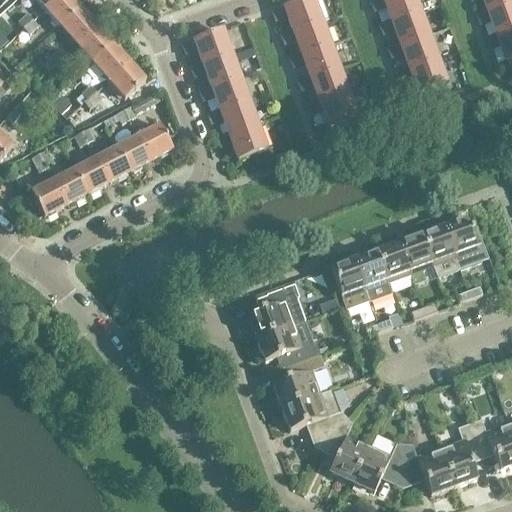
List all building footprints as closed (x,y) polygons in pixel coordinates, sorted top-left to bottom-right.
[(33,0),(44,12),(57,0),(33,0)] [(81,10),(71,0),(57,0),(44,12),(60,30),(81,10)] [(376,0),(369,3),(372,11),(385,6),(390,21),(392,25),(420,15),(414,0),(388,0),(383,2),(382,0),(376,0)] [(511,0),(470,0),(471,1),(473,0),(484,0),(489,12),(490,16),(511,7),(511,0)] [(271,12),(274,20),(286,16),(292,31),(293,35),(321,25),(312,1),(284,11),(283,8),(271,12)] [(511,7),(490,16),(489,12),(477,16),(480,23),(491,19),(497,35),(499,39),(511,33),(511,7)] [(60,30),(76,47),(97,28),(81,10),(60,30)] [(378,26),(380,34),(393,29),(399,45),(400,48),(429,38),(420,15),(392,25),(390,21),(378,26)] [(15,25),(21,31),(30,23),(25,16),(15,25)] [(36,30),(30,23),(21,31),(27,38),(36,30)] [(302,58),(330,48),(321,25),(293,35),(292,31),(280,36),(283,44),(295,39),(301,55),(302,58)] [(113,46),(97,28),(76,47),(92,65),(113,46)] [(511,33),(499,39),(497,35),(485,39),(488,47),(500,43),(507,63),(511,61),(511,33)] [(196,49),(202,65),(203,68),(231,58),(222,34),(194,44),(193,41),(182,45),(184,53),(196,49)] [(386,49),(389,57),(402,52),(407,68),(409,72),(437,61),(429,38),(400,48),(399,45),(386,49)] [(113,46),(92,65),(108,83),(129,64),(113,46)] [(310,82),(339,71),(330,48),(302,58),(301,55),(288,59),(291,67),(303,62),(309,78),(310,82)] [(53,67),(62,59),(57,53),(44,64),(50,70),(53,67)] [(190,69),(193,77),(205,73),(210,88),(211,91),(239,81),(231,58),(203,68),(202,65),(190,69)] [(68,66),(62,59),(53,67),(59,74),(68,66)] [(394,72),(397,81),(410,76),(418,96),(446,85),(437,61),(409,72),(407,68),(394,72)] [(145,82),(129,64),(108,83),(124,102),(145,82)] [(297,82),(300,90),(312,85),(317,101),(319,105),(347,95),(339,71),(310,82),(309,78),(297,82)] [(199,92),(201,100),(213,96),(219,112),(220,115),(248,104),(239,81),(211,91),(210,88),(199,92)] [(80,97),(85,103),(94,95),(89,89),(80,97)] [(100,102),(94,95),(85,103),(82,106),(88,113),(100,102)] [(305,106),(308,114),(320,109),(328,129),(356,119),(347,95),(319,105),(317,101),(305,106)] [(134,120),(133,118),(154,107),(149,99),(122,113),(128,123),(134,120)] [(207,116),(210,123),(221,119),(227,135),(228,138),(256,128),(248,104),(220,115),(219,112),(207,116)] [(25,125),(10,113),(2,122),(17,134),(25,125)] [(120,127),(128,123),(122,113),(115,117),(120,127)] [(136,139),(149,164),(171,153),(158,128),(136,139)] [(215,139),(218,147),(230,142),(237,162),(265,152),(256,128),(228,138),(227,135),(215,139)] [(80,135),(86,147),(94,143),(88,131),(80,135)] [(78,151),(86,147),(80,135),(72,139),(78,151)] [(0,161),(11,149),(0,138),(0,161)] [(149,164),(136,139),(115,150),(128,175),(149,164)] [(128,175),(115,150),(94,162),(107,186),(128,175)] [(46,153),(38,157),(44,169),(52,165),(46,153)] [(46,173),(44,169),(38,157),(30,161),(38,177),(46,173)] [(107,186),(94,162),(73,173),(86,198),(107,186)] [(52,184),(65,209),(86,198),(73,173),(52,184)] [(52,184),(30,195),(44,220),(65,209),(52,184)] [(465,222),(442,230),(458,273),(480,265),(479,261),(484,259),(485,263),(487,262),(475,231),(474,231),(474,232),(470,233),(465,222)] [(442,230),(420,238),(435,281),(458,273),(442,230)] [(397,247),(409,278),(413,289),(435,281),(420,238),(397,247)] [(397,247),(375,255),(386,286),(409,278),(397,247)] [(375,255),(352,263),(364,295),(368,306),(391,298),(386,286),(375,255)] [(329,272),(341,303),(364,295),(352,263),(329,272)] [(255,342),(293,328),(304,324),(296,302),(298,301),(293,288),(265,298),(266,299),(254,303),(258,315),(246,319),(255,342)] [(466,294),(469,302),(481,298),(478,290),(466,294)] [(455,298),(458,307),(469,302),(466,294),(455,298)] [(333,303),(317,309),(321,318),(336,312),(333,303)] [(422,311),(424,319),(436,315),(433,307),(422,311)] [(410,315),(413,323),(424,319),(422,311),(410,315)] [(388,323),(376,327),(379,335),(391,331),(388,323)] [(379,335),(376,327),(365,331),(368,340),(379,335)] [(291,368),(319,358),(315,346),(302,351),(293,328),(255,342),(263,365),(287,357),(291,368)] [(319,358),(291,368),(295,380),(272,388),(280,411),(319,397),(310,375),(323,370),(319,358)] [(331,393),(319,397),(280,411),(289,434),(312,426),(319,445),(345,421),(340,415),(339,416),(331,393)] [(345,421),(319,445),(338,454),(328,477),(350,487),(367,450),(345,440),(351,427),(345,421)] [(468,427),(478,455),(490,451),(498,474),(511,469),(511,439),(507,428),(485,436),(480,422),(468,427)] [(438,453),(452,491),(475,482),(467,459),(478,455),(468,427),(456,431),(461,445),(438,453)] [(367,450),(350,487),(372,497),(383,475),(401,483),(403,448),(395,447),(389,460),(367,450)] [(403,448),(401,483),(421,476),(429,500),(452,491),(438,453),(416,461),(411,448),(403,448)]
